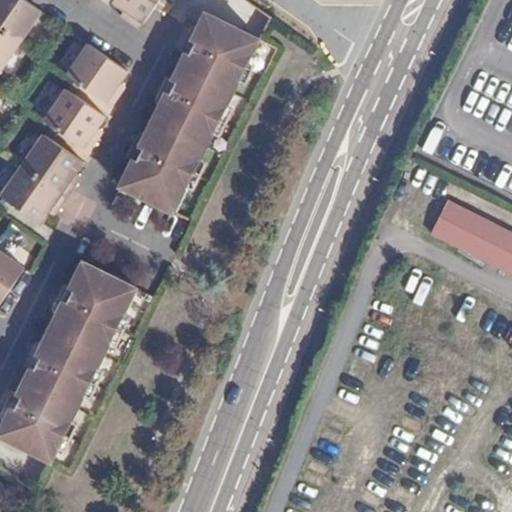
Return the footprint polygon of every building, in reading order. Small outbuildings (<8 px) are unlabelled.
[(0,0),(0,28),(23,44),(44,14),(25,0),(0,0)] [(144,29),(164,0),(118,0),(117,2),(133,14),(130,18),(144,29)] [(185,51),(191,54),(178,80),(172,77),(169,84),(165,92),(171,95),(144,148),(138,145),(136,150),(132,157),(138,160),(125,187),(181,216),(265,41),(211,14),(198,41),(192,38),(189,44),(185,51)] [(23,44),(0,28),(0,72),(2,74),(23,44)] [(91,46),(71,78),(112,107),(121,96),(118,93),(130,74),(91,46)] [(69,90),(46,121),(91,152),(100,140),(96,137),(107,118),(69,90)] [(47,134),(25,167),(69,197),(78,186),(74,182),(85,163),(47,134)] [(69,197),(25,167),(4,196),(44,224),(57,206),(61,209),(69,197)] [(511,235),(444,202),(428,234),(511,274),(511,235)] [(27,272),(0,253),(0,307),(2,309),(27,272)] [(511,317),(401,262),(385,294),(511,357),(511,317)] [(28,365),(24,372),(31,376),(18,402),(11,399),(9,404),(5,412),(11,415),(0,437),(0,443),(52,469),(139,294),(84,268),(70,296),(64,292),(60,299),(56,306),(63,310),(37,363),(31,360),(28,365)] [(419,370),(388,354),(359,411),(390,427),(419,370)] [(459,391),(418,470),(446,484),(487,406),(459,391)] [(511,511),(511,447),(479,511),(511,511)]
